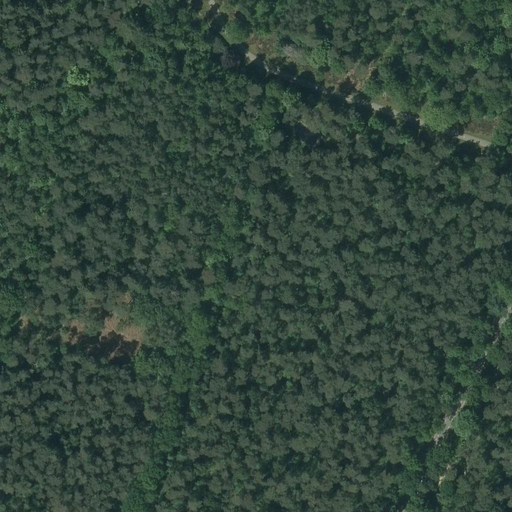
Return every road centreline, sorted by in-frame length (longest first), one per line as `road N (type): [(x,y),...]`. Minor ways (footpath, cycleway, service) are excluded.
road 1 (track): [(139,0),(100,51),(85,91),(51,112),(0,353)]
road 2 (tertiary): [(405,511),(511,297)]
